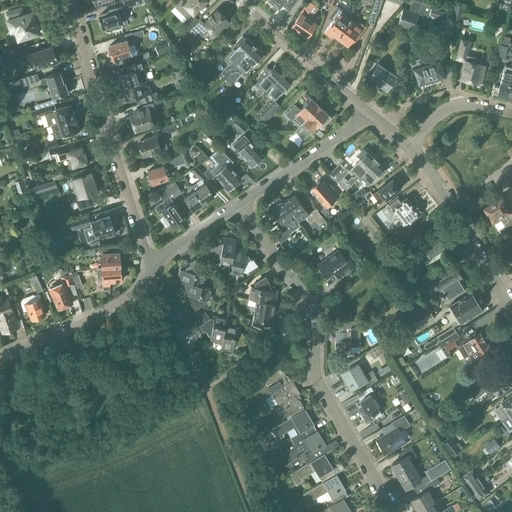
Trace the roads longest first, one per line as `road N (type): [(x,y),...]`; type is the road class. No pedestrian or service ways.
road 1 (residential): [(236,205),(304,304),(316,378),(393,511)]
road 2 (residential): [(152,270),(67,0)]
road 3 (residential): [(511,310),(407,145)]
road 4 (residential): [(0,357),(131,296),(152,270)]
road 5 (residential): [(368,113),(236,0)]
road 6 (residential): [(236,205),(368,113)]
road 7 (residential): [(152,270),(207,386)]
road 8 (residential): [(407,145),(456,104),(511,114)]
